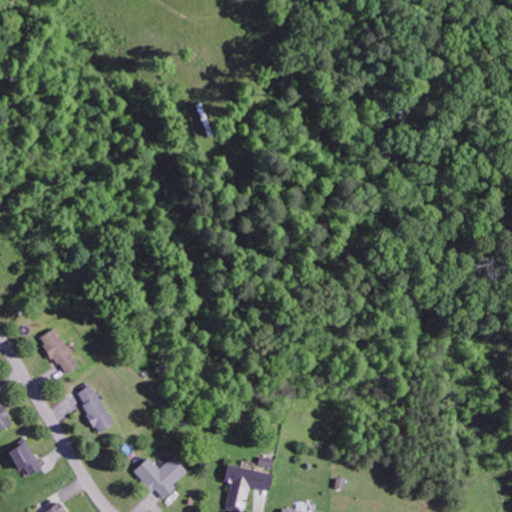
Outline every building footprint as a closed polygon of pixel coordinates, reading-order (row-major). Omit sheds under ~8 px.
[(39,336),(63,375),(78,366),(55,327),(39,336)] [(98,432),(113,423),(91,383),(75,393),(98,432)] [(41,467),(25,439),(6,450),(16,468),(22,464),(27,474),(41,467)] [(187,472),(172,455),(158,468),(148,456),(132,471),(151,492),(155,489),(161,496),(187,472)] [(225,509),(243,511),(247,486),(268,489),(270,472),(225,465),(223,481),(229,481),(225,509)] [(41,511),(66,511),(58,500),(41,511)]
